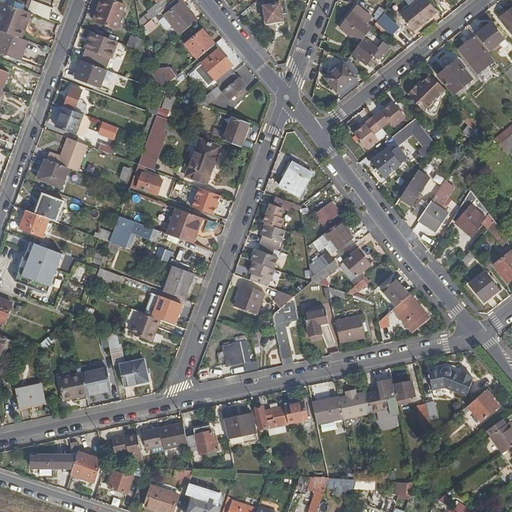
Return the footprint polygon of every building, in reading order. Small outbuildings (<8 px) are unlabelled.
[(124,5),(111,0),(103,0),(95,22),(114,29),(124,5)] [(153,0),(157,4),(148,11),(149,13),(139,22),(140,29),(161,11),(168,5),(164,0),(153,0)] [(161,11),(180,35),(198,20),(183,2),(180,4),(177,0),(174,0),(168,5),(161,11)] [(413,31),(437,12),(426,0),(418,0),(400,15),(413,31)] [(33,2),(29,12),(49,19),(52,9),(33,2)] [(3,3),(0,12),(0,31),(5,33),(22,40),(31,13),(5,3),(3,3)] [(283,20),(280,4),(264,6),(267,23),(283,20)] [(340,29),(360,44),(364,40),(365,38),(373,28),(366,24),(372,17),(357,6),(340,29)] [(511,8),(500,18),(511,33),(511,8)] [(498,43),(503,39),(490,23),(476,35),(489,51),(493,48),(494,50),(495,49),(498,52),(502,48),(498,43)] [(186,45),(198,59),(214,45),(203,31),(186,45)] [(106,70),(117,42),(92,32),(81,61),(82,61),(106,70)] [(17,60),(24,40),(22,40),(5,33),(0,46),(0,53),(4,55),(17,60)] [(375,45),(379,40),(372,34),(367,40),(375,45)] [(131,36),(127,46),(145,52),(142,40),(131,36)] [(494,62),(474,37),(458,49),(478,74),(494,62)] [(366,65),(367,66),(375,55),(381,59),(385,54),(386,55),(392,47),(385,42),(379,49),(365,38),(364,40),(377,50),(366,65)] [(508,45),(503,39),(498,43),(502,48),(503,49),(508,45)] [(377,50),(364,40),(360,44),(352,55),(366,65),(377,50)] [(216,80),(233,66),(226,58),(224,60),(217,52),(202,64),(203,65),(215,79),(216,80)] [(17,60),(4,55),(2,61),(15,66),(17,60)] [(354,76),(359,72),(349,60),(344,63),(354,76)] [(100,87),(106,70),(82,61),(75,78),(100,87)] [(457,61),(438,76),(454,95),(473,80),(457,61)] [(355,77),(354,76),(344,63),(328,76),(328,82),(337,92),(355,77)] [(167,64),(153,73),(162,86),(175,78),(167,64)] [(198,69),(210,83),(215,79),(203,65),(198,69)] [(3,91),(9,73),(0,69),(0,90),(2,91),(3,91)] [(246,86),(235,73),(196,104),(204,107),(222,93),(228,101),(246,86)] [(424,111),(445,90),(430,75),(417,88),(415,86),(408,94),(409,95),(409,96),(412,99),(413,102),(417,107),(420,107),(424,111)] [(72,87),(64,106),(82,113),(86,105),(77,102),(81,90),(72,87)] [(160,91),(150,114),(156,116),(165,93),(160,91)] [(381,112),(373,118),(382,129),(390,123),(395,128),(406,119),(394,103),(382,113),(381,112)] [(463,133),(472,140),(481,126),(461,106),(455,115),(467,127),(463,133)] [(76,135),(83,115),(62,107),(55,127),(76,135)] [(164,133),(169,120),(156,116),(148,139),(138,165),(154,171),(167,134),(164,133)] [(231,117),(223,141),(241,147),(250,124),(231,117)] [(367,150),(379,141),(375,135),(382,129),(373,118),(366,124),(366,125),(355,135),(367,150)] [(412,135),(421,147),(416,150),(420,155),(434,145),(414,118),(390,136),(397,145),(412,135)] [(100,121),(96,135),(112,140),(116,126),(100,121)] [(511,126),(494,141),(499,145),(511,135),(511,126)] [(508,157),(511,153),(511,135),(499,145),(508,157)] [(67,138),(57,164),(68,168),(76,171),(86,145),(67,138)] [(200,140),(186,176),(206,183),(219,147),(200,140)] [(385,178),(403,164),(394,153),(392,155),(388,150),(372,163),(385,178)] [(282,176),(283,177),(279,186),(299,198),(312,174),(304,170),(306,166),(293,158),(282,176)] [(61,188),(68,168),(57,164),(45,159),(37,179),(61,188)] [(120,166),(117,179),(126,181),(129,169),(120,166)] [(141,173),(136,187),(158,195),(163,181),(141,173)] [(430,180),(418,173),(400,200),(411,208),(430,180)] [(454,189),(444,182),(431,202),(429,205),(419,221),(437,233),(449,214),(441,209),(454,189)] [(220,196),(200,188),(192,208),(213,216),(220,196)] [(42,194),(34,214),(48,219),(55,222),(62,202),(42,194)] [(296,205),(275,197),(272,205),(270,204),(263,223),(266,224),(280,229),(283,219),(280,218),(283,210),(292,213),(296,205)] [(411,216),(419,221),(429,205),(422,200),(411,216)] [(456,223),(471,207),(465,201),(453,220),(456,223)] [(340,214),(331,202),(315,214),(324,226),(340,214)] [(456,223),(470,236),(485,219),(471,207),(456,223)] [(178,209),(168,235),(191,243),(200,218),(178,209)] [(42,237),(48,219),(34,214),(26,211),(19,228),(42,237)] [(155,230),(135,223),(119,217),(109,242),(126,249),(131,234),(151,241),(152,238),(155,230)] [(352,238),(339,222),(323,235),(329,242),(330,240),(337,250),(352,238)] [(505,245),(510,241),(495,223),(491,228),(505,245)] [(262,236),(259,244),(260,244),(274,250),(277,251),(284,231),(280,229),(266,224),(261,235),(262,236)] [(104,240),(107,231),(99,228),(96,237),(104,240)] [(162,233),(155,230),(152,238),(159,241),(162,233)] [(63,254),(30,242),(15,282),(48,295),(63,254)] [(273,269),(278,258),(272,256),(274,250),(260,244),(258,250),(256,249),(251,261),(254,262),(271,269),(273,269)] [(0,259),(0,270),(9,275),(21,253),(7,246),(0,259)] [(154,258),(167,262),(170,250),(158,247),(154,258)] [(467,265),(477,255),(472,249),(462,261),(467,265)] [(370,265),(358,251),(344,262),(357,277),(362,273),(370,265)] [(327,252),(310,265),(311,277),(334,260),(327,252)] [(511,253),(511,252),(494,266),(509,284),(511,280),(511,253)] [(94,253),(91,263),(100,265),(102,255),(94,253)] [(339,267),(334,260),(311,277),(312,279),(312,282),(318,284),(325,278),(339,267)] [(254,262),(249,273),(252,274),(249,280),(265,286),(271,269),(254,262)] [(357,277),(344,262),(341,265),(341,270),(356,287),(364,280),(366,277),(362,273),(357,277)] [(184,299),(194,274),(187,271),(173,266),(163,292),(184,299)] [(118,284),(121,276),(99,268),(95,281),(102,284),(104,279),(118,284)] [(485,274),(470,286),(484,302),(498,291),(485,274)] [(325,278),(318,284),(327,287),(328,287),(330,283),(325,278)] [(382,290),(397,306),(409,295),(395,279),(382,290)] [(359,293),(368,285),(364,280),(356,287),(355,287),(358,292),(359,293)] [(266,293),(242,284),(233,306),(258,315),(266,293)] [(355,287),(347,294),(353,296),(358,292),(355,287)] [(324,289),(324,297),(341,296),(340,288),(324,289)] [(294,297),(278,291),(275,302),(281,309),(294,297)] [(429,318),(409,295),(397,306),(393,310),(409,329),(414,325),(417,329),(429,318)] [(160,297),(153,318),(160,320),(173,325),(181,305),(160,297)] [(290,322),(299,319),(294,297),(281,309),(272,316),(274,325),(290,322)] [(0,298),(0,322),(4,324),(12,303),(0,298)] [(325,309),(305,313),(309,336),(322,333),(320,325),(328,323),(325,309)] [(395,331),(391,311),(379,322),(381,334),(395,331)] [(152,340),(160,320),(153,318),(139,312),(132,332),(152,340)] [(340,343),(349,341),(348,337),(365,334),(361,316),(335,322),(340,343)] [(278,345),(289,343),(285,326),(288,325),(290,322),(274,325),(278,345)] [(98,329),(102,347),(108,346),(105,331),(98,329)] [(121,361),(114,335),(105,331),(108,346),(111,360),(112,363),(121,361)] [(250,334),(253,353),(259,353),(257,333),(250,334)] [(53,339),(50,335),(40,344),(43,348),(53,339)] [(245,363),(240,342),(221,346),(226,367),(245,363)] [(289,343),(278,345),(283,366),(294,363),(289,343)] [(150,381),(145,360),(120,365),(125,387),(150,381)] [(84,383),(86,396),(113,390),(108,366),(81,372),(82,374),(84,383)] [(58,373),(59,378),(82,374),(81,372),(81,368),(58,373)] [(441,370),(440,368),(428,371),(432,391),(445,388),(466,396),(473,379),(471,378),(472,377),(461,373),(460,374),(446,369),(445,369),(444,369),(443,369),(442,369),(442,370),(441,370)] [(64,401),(86,396),(84,383),(82,374),(59,378),(64,401)] [(389,409),(391,416),(399,415),(398,406),(393,386),(392,380),(377,384),(379,392),(367,395),(371,413),(389,409)] [(412,382),(393,386),(398,406),(412,403),(411,397),(415,396),(412,382)] [(16,390),(19,406),(44,400),(40,384),(16,390)] [(499,407),(485,391),(461,412),(464,416),(471,410),(481,422),(499,407)] [(362,395),(367,415),(371,414),(371,413),(367,395),(367,394),(362,395)] [(348,398),(340,400),(344,419),(344,420),(367,415),(362,395),(356,396),(348,398)] [(317,425),(344,419),(340,400),(339,398),(312,404),(317,425)] [(45,400),(44,400),(19,406),(20,409),(46,404),(45,400)] [(433,402),(426,403),(429,420),(437,418),(433,402)] [(304,403),(285,407),(288,424),(308,420),(304,403)] [(423,426),(430,424),(429,420),(426,403),(418,405),(423,426)] [(263,407),(254,409),(259,431),(268,429),(286,425),(287,425),(283,407),(278,408),(271,410),(264,411),(263,407)] [(252,414),(223,421),(227,440),(256,433),(252,414)] [(504,419),(486,432),(502,454),(511,447),(511,424),(510,422),(507,424),(504,419)] [(159,428),(159,429),(164,450),(164,451),(189,446),(187,438),(183,423),(159,428)] [(268,429),(270,436),(287,432),(286,425),(268,429)] [(159,429),(137,434),(137,435),(141,453),(142,455),(164,450),(159,429)] [(214,432),(187,438),(189,446),(190,452),(199,450),(200,455),(220,450),(218,441),(216,442),(214,432)] [(127,452),(128,456),(135,454),(141,453),(137,435),(122,439),(122,437),(112,439),(115,455),(127,452)] [(73,454),(79,453),(76,443),(70,444),(73,454)] [(101,460),(79,453),(75,464),(73,470),(71,476),(93,483),(101,460)] [(142,455),(141,453),(135,454),(137,468),(145,469),(142,455)] [(32,468),(73,470),(75,464),(73,457),(37,456),(37,458),(32,458),(32,468)] [(181,485),(189,487),(193,472),(176,471),(173,478),(182,480),(181,485)] [(114,472),(109,488),(127,494),(132,479),(114,472)] [(348,490),(353,491),(354,490),(357,481),(328,479),(325,489),(333,489),(338,490),(348,490)] [(363,493),(359,505),(381,511),(393,511),(399,497),(384,492),(388,482),(386,482),(357,481),(354,490),(363,493)] [(173,511),(178,497),(151,488),(145,507),(161,511),(173,511)] [(216,511),(222,496),(212,493),(209,502),(193,497),(188,511),(216,511)] [(249,511),(250,508),(234,503),(231,511),(249,511)]
